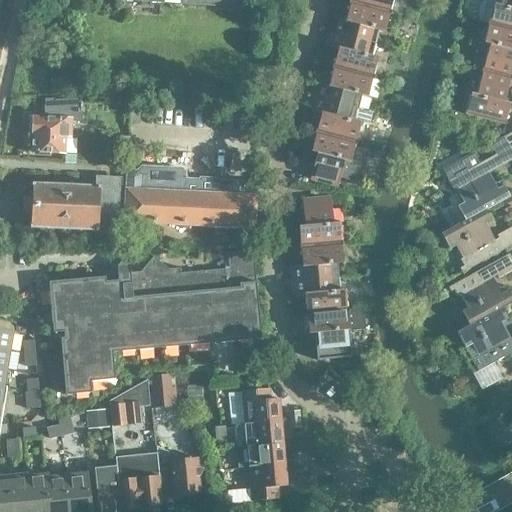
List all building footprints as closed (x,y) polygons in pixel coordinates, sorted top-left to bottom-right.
[(110,0),(244,8),(244,0),(110,0)] [(351,0),(352,1),(391,12),(393,0),(351,0)] [(489,24),(511,29),(511,0),(501,0),(500,6),(485,2),(480,21),(489,24)] [(391,12),(352,1),(347,20),(334,16),(330,32),(377,44),(380,31),(385,33),(391,12)] [(483,70),(511,78),(511,74),(511,29),(489,24),(484,43),(490,45),(483,70)] [(339,50),(334,68),(373,79),(379,59),(373,57),(377,44),(330,32),(326,47),(339,50)] [(373,79),(334,68),(330,86),(317,82),(313,97),(359,110),(363,96),(368,97),(373,79)] [(505,103),(511,78),(483,70),(477,96),(471,94),(466,115),(505,125),(510,104),(505,103)] [(322,116),(317,134),(356,145),(365,111),(359,110),(313,97),(309,112),(322,116)] [(47,102),(46,119),(29,118),(28,136),(29,136),(28,153),(65,155),(66,138),(70,138),(71,120),(80,121),(81,100),(47,102)] [(356,145),(317,134),(312,153),(318,154),(311,180),(339,188),(346,162),(351,163),(356,145)] [(489,174),(511,160),(511,150),(504,137),(491,144),(496,155),(480,163),(475,153),(443,170),(455,192),(457,191),(464,203),(457,207),(465,220),(509,196),(504,186),(498,189),(489,174)] [(182,170),(143,168),(138,172),(131,172),(127,175),(125,222),(253,228),(256,184),(214,182),(214,180),(200,179),(200,181),(187,180),(187,176),(182,170)] [(98,188),(84,187),(84,185),(81,185),(81,187),(68,187),(68,185),(65,184),(65,187),(51,186),(51,184),(49,184),(49,186),(35,185),(35,184),(32,184),(32,187),(33,187),(33,199),(25,199),(25,198),(23,198),(23,200),(24,200),(23,212),(22,212),(22,214),(24,215),(24,213),(32,214),(31,226),(30,226),(30,229),(33,229),(33,227),(46,228),(46,230),(49,230),(49,228),(62,229),(62,231),(65,231),(65,229),(79,230),(79,232),(81,232),(81,230),(96,231),(96,232),(118,233),(120,180),(98,179),(98,188)] [(509,196),(465,220),(441,233),(450,249),(456,245),(463,258),(461,259),(464,266),(461,268),(463,273),(511,245),(511,226),(497,235),(499,238),(495,240),(486,224),(492,221),(487,210),(510,197),(509,196)] [(300,228),(302,247),(342,243),(340,224),(333,224),(331,199),(303,201),(305,227),(300,228)] [(342,243),(302,247),(303,266),(290,267),(292,282),(339,278),(338,265),(344,264),(342,243)] [(67,396),(93,394),(92,382),(117,380),(115,353),(263,341),(255,251),(229,254),(230,270),(183,274),(183,269),(172,270),(156,258),(143,273),(133,274),(133,267),(125,261),(119,268),(120,278),(108,279),(108,278),(51,282),(55,333),(62,333),(67,396)] [(462,312),(470,326),(511,302),(511,296),(509,290),(502,294),(493,278),(498,275),(500,278),(511,271),(511,257),(510,254),(449,288),(451,292),(455,290),(459,297),(462,296),(468,308),(462,312)] [(306,297),(308,316),(348,312),(346,290),(340,291),(339,278),(292,282),(293,298),(306,297)] [(511,302),(470,326),(458,332),(466,347),(473,344),(479,355),(476,356),(481,364),(476,366),(479,371),(511,352),(511,337),(511,338),(502,323),(508,320),(502,309),(511,303),(511,302)] [(348,312),(308,316),(310,335),(316,335),(318,361),(352,358),(350,333),(364,332),(362,311),(348,312)] [(0,351),(7,352),(10,333),(0,331),(0,351)] [(23,342),(25,354),(25,355),(35,354),(34,341),(23,342)] [(36,367),(35,354),(25,355),(25,354),(26,368),(36,367)] [(172,375),(153,376),(156,408),(174,406),(172,375)] [(27,381),(28,392),(29,392),(29,393),(39,392),(37,380),(27,381)] [(147,380),(109,401),(112,426),(142,423),(141,408),(150,407),(147,380)] [(203,387),(188,388),(188,406),(203,406),(203,387)] [(247,426),(282,423),(280,400),(273,401),(272,390),(244,392),(247,426)] [(40,409),(39,392),(29,393),(29,392),(28,392),(30,410),(40,409)] [(109,411),(89,413),(91,430),(111,428),(109,411)] [(291,422),(304,421),(303,412),(290,413),(291,422)] [(70,416),(57,419),(59,427),(72,424),(70,416)] [(305,429),(304,421),(291,422),(292,430),(305,429)] [(249,447),(284,444),(282,423),(247,426),(249,447)] [(72,424),(59,427),(60,438),(74,434),(72,424)] [(36,439),(35,427),(22,428),(24,441),(36,439)] [(60,438),(59,427),(47,430),(49,440),(60,438)] [(6,442),(8,459),(19,458),(18,441),(6,442)] [(251,469),(286,465),(284,444),(249,447),(251,469)] [(156,459),(161,509),(163,508),(162,496),(183,494),(183,497),(201,495),(199,459),(182,461),(182,459),(157,448),(158,455),(156,455),(156,459)] [(161,509),(156,459),(156,455),(134,457),(139,511),(161,509)] [(295,464),(308,463),(307,455),(294,456),(295,464)] [(117,468),(115,468),(119,511),(124,511),(139,511),(134,457),(116,459),(117,468)] [(309,472),(308,463),(295,464),(296,473),(309,472)] [(251,469),(254,503),(281,500),(280,488),(288,488),(286,465),(251,469)] [(99,511),(119,511),(115,468),(95,470),(99,511)] [(91,511),(88,476),(64,478),(67,511),(91,511)] [(49,511),(46,478),(27,480),(30,511),(49,511)] [(67,511),(64,478),(48,480),(48,478),(46,478),(49,511),(67,511)] [(30,511),(27,480),(9,482),(12,511),(30,511)] [(0,511),(12,511),(9,482),(0,483),(0,511)]
